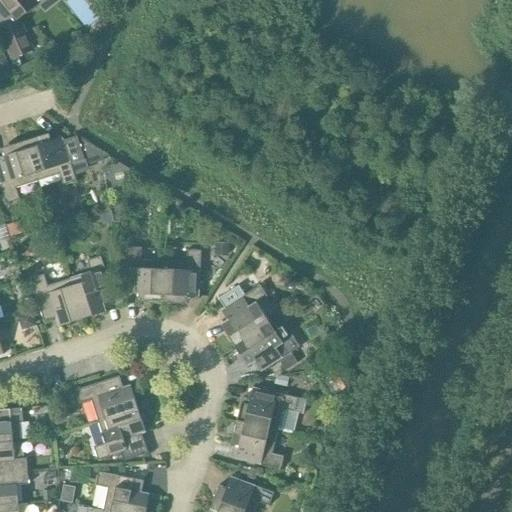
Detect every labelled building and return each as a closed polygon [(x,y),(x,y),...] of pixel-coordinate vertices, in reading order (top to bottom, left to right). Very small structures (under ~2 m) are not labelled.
[(35,0),(0,0),(0,28),(13,58),(34,49),(22,23),(20,24),(17,19),(38,3),(35,0)] [(40,136),(25,141),(38,181),(60,174),(64,185),(77,181),(74,173),(88,168),(87,166),(102,161),(106,154),(77,136),(64,140),(63,137),(42,144),(40,136)] [(38,181),(25,141),(11,145),(13,153),(0,157),(0,182),(7,203),(20,199),(16,188),(38,181)] [(121,163),(109,167),(116,192),(122,190),(134,171),(121,163)] [(110,202),(95,206),(96,212),(112,207),(110,202)] [(162,302),(164,260),(141,259),(142,247),(128,247),(126,293),(147,294),(147,302),(162,302)] [(164,260),(162,302),(177,303),(178,295),(200,296),(202,250),(188,249),(187,261),(164,260)] [(70,279),(82,319),(97,314),(94,307),(115,300),(101,256),(88,260),(91,272),(70,279)] [(82,319),(70,279),(48,286),(44,274),(31,278),(45,322),(66,316),(68,323),(82,319)] [(235,345),(270,322),(258,303),(268,296),(260,285),(221,310),(233,328),(226,332),(235,345)] [(270,322),(235,345),(243,358),(250,353),(261,372),(279,360),(285,371),(297,363),(290,353),(300,347),(292,335),(282,341),(270,322)] [(346,387),(336,370),(329,374),(339,391),(346,387)] [(278,375),(276,383),(287,386),(289,378),(278,375)] [(99,421),(138,409),(134,394),(126,397),(120,376),(76,390),(80,403),(92,400),(99,421)] [(237,421),(278,431),(283,409),(295,411),(298,398),(253,387),(248,408),(240,406),(237,421)] [(22,408),(0,409),(0,442),(13,441),(20,441),(19,422),(24,422),(22,408)] [(106,443),(94,447),(99,460),(120,453),(122,459),(125,461),(149,453),(139,424),(143,423),(138,409),(99,421),(106,443)] [(278,431),(237,421),(233,436),(241,438),(236,459),(281,470),(284,456),(272,453),(278,431)] [(0,473),(28,471),(27,458),(15,459),(13,441),(0,442),(0,473)] [(0,504),(18,503),(17,485),(29,484),(28,471),(0,473),(0,504)] [(104,510),(114,511),(145,511),(148,503),(140,502),(144,480),(99,471),(96,485),(108,487),(104,510)] [(211,508),(221,511),(254,511),(258,501),(269,505),(274,492),(231,476),(224,497),(216,494),(211,508)] [(0,511),(19,511),(18,503),(0,504),(0,511)]
